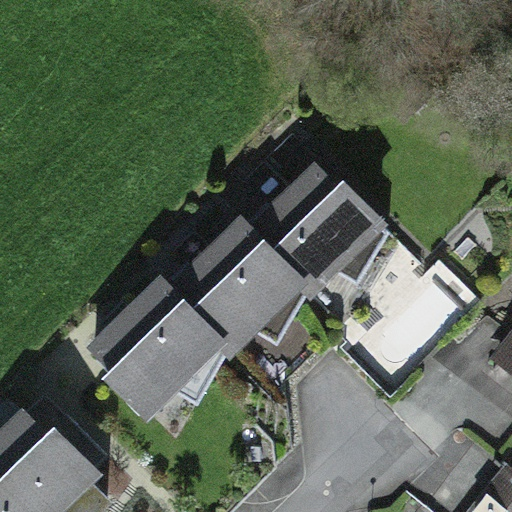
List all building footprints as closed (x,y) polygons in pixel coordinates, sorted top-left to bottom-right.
[(332,159),(261,224),(315,277),(321,283),(391,219),(332,159)] [(174,289),(227,341),(235,349),(315,277),(261,224),(254,218),(174,289)] [(168,284),(89,357),(148,416),(227,341),(174,289),(168,284)] [(40,407),(0,445),(0,511),(61,511),(103,472),(40,407)] [(511,511),(511,473),(507,470),(474,511),(511,511)]
